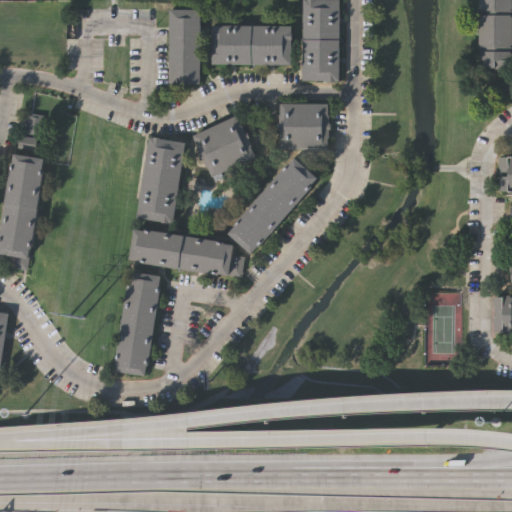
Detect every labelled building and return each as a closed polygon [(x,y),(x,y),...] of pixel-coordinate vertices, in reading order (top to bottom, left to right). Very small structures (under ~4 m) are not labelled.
[(342,0),(342,83),(305,83),(305,0),(342,0)] [(507,71),(482,71),(482,50),(480,50),(480,0),(511,0),(511,56),(507,56),(507,71)] [(171,11),(202,11),(202,85),(170,84),(171,11)] [(294,66),(212,66),(213,27),(294,27),(294,66)] [(280,103),(331,104),(331,150),(280,149),(280,103)] [(42,116),(40,137),(26,135),(28,114),(42,116)] [(255,160),(210,176),(195,134),(240,118),(255,160)] [(150,137),(187,142),(175,224),(138,218),(150,137)] [(47,158),(32,272),(9,269),(11,257),(1,256),(14,154),(47,158)] [(511,193),(501,193),(501,155),(511,155),(511,193)] [(322,178),(256,254),(231,232),(297,156),(322,178)] [(242,279),(132,263),(137,230),(238,245),(235,259),(245,261),(242,279)] [(162,275),(150,376),(117,372),(129,272),(162,275)] [(508,296),(508,295),(511,295),(511,333),(508,333),(508,332),(496,332),(496,296),(508,296)] [(0,312),(9,314),(0,376),(0,312)]
